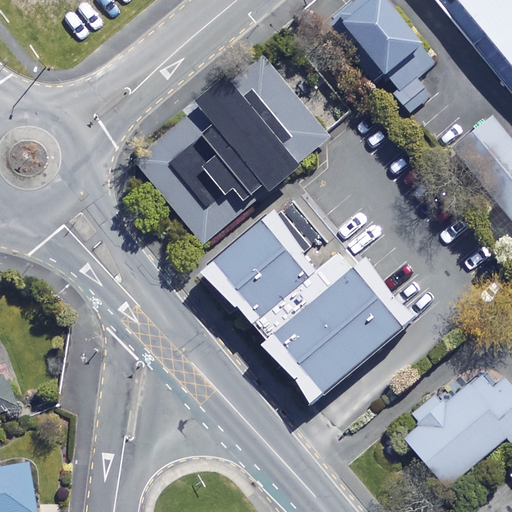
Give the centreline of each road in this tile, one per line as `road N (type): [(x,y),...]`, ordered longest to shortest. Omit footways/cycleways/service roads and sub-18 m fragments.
road 1 (tertiary): [(328,511),(145,313)]
road 2 (residential): [(237,0),(78,127)]
road 3 (residential): [(114,511),(145,313)]
road 4 (tertiary): [(145,313),(58,216)]
